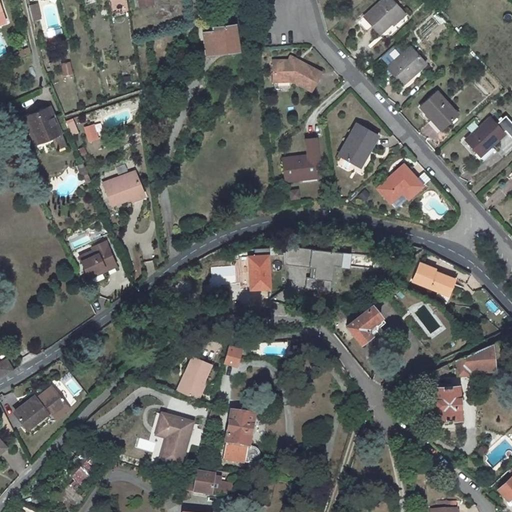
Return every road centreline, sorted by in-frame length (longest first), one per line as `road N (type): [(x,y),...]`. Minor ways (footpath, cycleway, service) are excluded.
road 1 (residential): [(487,511),(383,413),(325,329),(286,319),(216,322),(151,354),(0,503)]
road 2 (residential): [(0,384),(231,231),(330,216),(453,251)]
road 3 (residential): [(295,13),(468,202)]
road 4 (track): [(372,393),(329,511)]
